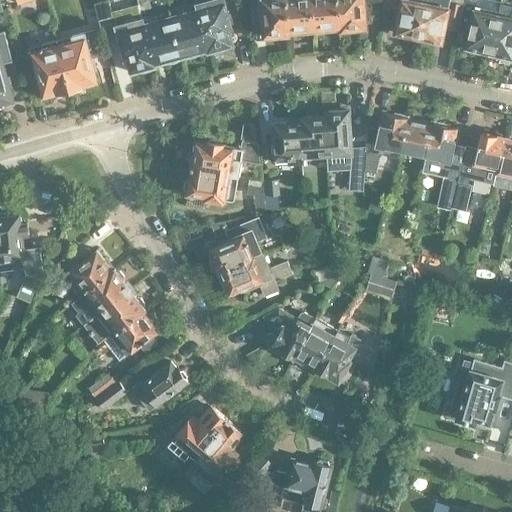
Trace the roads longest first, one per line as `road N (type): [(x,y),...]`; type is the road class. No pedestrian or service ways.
road 1 (residential): [(511,99),(366,68),(326,70),(107,130)]
road 2 (residential): [(349,423),(247,379),(203,332),(136,206),(107,130)]
